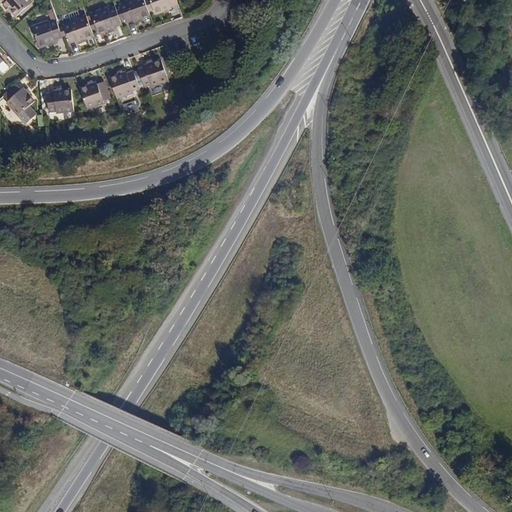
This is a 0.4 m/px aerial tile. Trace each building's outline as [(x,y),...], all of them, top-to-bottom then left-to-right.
[(7,0),(6,2),(8,4),(12,8),(17,14),(33,0),(7,0)] [(151,14),(150,14),(147,5),(145,0),(128,0),(129,2),(122,4),(123,8),(127,19),(127,20),(134,18),(135,20),(137,19),(143,17),(151,14)] [(173,7),(172,5),(179,2),(177,0),(152,0),(153,2),(157,12),(157,13),(164,10),(170,8),(173,7)] [(157,12),(153,2),(147,5),(150,14),(157,12)] [(116,6),(110,8),(109,5),(93,11),(96,20),(99,30),(100,31),(108,28),(113,27),(116,26),(115,24),(122,21),(118,10),(116,6)] [(122,21),(127,19),(123,8),(118,10),(122,21)] [(94,33),(94,31),(91,22),(87,12),(71,18),(72,20),(66,22),(71,38),(78,36),(79,38),(81,37),(87,35),(94,33)] [(57,18),(50,20),(49,18),(33,24),(40,45),(47,42),(54,40),(56,39),(56,37),(62,35),(57,18)] [(91,22),(94,31),(99,30),(96,20),(91,22)] [(138,68),(143,84),(151,82),(151,84),(168,79),(161,58),(153,61),(147,63),(144,64),(145,66),(138,68)] [(116,96),(133,90),(132,88),(139,86),(134,70),(127,72),(126,70),(123,71),(117,73),(109,75),(116,96)] [(102,98),(109,95),(104,79),(96,82),(96,80),(93,81),(88,83),(79,85),(86,106),(103,100),(102,98)] [(6,100),(5,101),(16,114),(32,99),(27,94),(22,89),(20,87),(18,88),(14,83),(2,95),(6,100)] [(57,88),(54,88),(55,90),(48,91),(50,107),(57,107),(57,109),(74,107),(72,86),(63,87),(57,88)]
